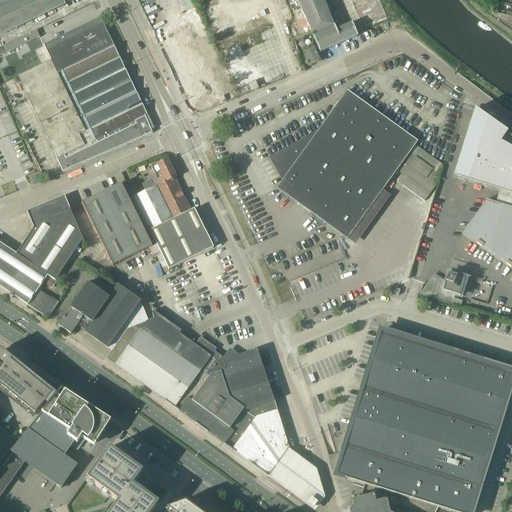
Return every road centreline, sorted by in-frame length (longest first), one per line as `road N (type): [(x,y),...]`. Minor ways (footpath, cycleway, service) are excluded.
road 1 (secondary): [(286,511),(0,308)]
road 2 (secondary): [(0,328),(206,474)]
road 3 (residential): [(511,347),(391,308),(276,345)]
road 4 (residential): [(276,345),(179,132)]
road 5 (residential): [(179,132),(388,45)]
road 6 (residential): [(179,132),(0,212)]
road 7 (residential): [(335,511),(276,345)]
road 8 (unknown): [(57,187),(13,80),(44,56)]
road 9 (unclassified): [(511,122),(405,43),(388,45)]
road 10 (residential): [(179,132),(117,0)]
